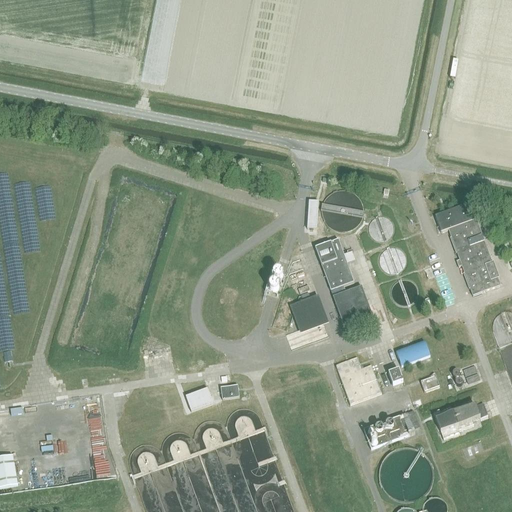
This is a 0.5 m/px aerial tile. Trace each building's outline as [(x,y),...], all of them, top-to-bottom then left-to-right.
[(477,222),(472,223),(466,207),(436,218),(442,235),(449,232),(460,262),(457,264),(459,269),(462,268),(473,298),(501,287),(498,280),(500,279),(495,264),(493,265),(477,222)] [(354,284),(338,241),(315,250),(331,293),(341,289),(343,295),(333,299),(345,333),(373,322),(361,289),(346,294),(344,288),(354,284)] [(279,291),(282,282),(283,281),(283,280),(283,279),(284,276),(272,272),(266,293),(277,297),(278,294),(279,293),(279,292),(279,291)] [(310,291),(308,286),(298,289),(300,295),(310,291)] [(311,299),(309,293),(301,296),(303,302),(289,307),(299,335),(328,325),(318,297),(311,299)] [(350,406),(382,395),(372,367),(362,371),(358,360),(336,367),(350,406)] [(403,383),(399,372),(389,375),(393,387),(403,383)] [(440,389),(436,378),(420,384),(424,394),(440,389)] [(238,387),(221,389),(222,402),(240,399),(238,387)] [(488,418),(483,406),(483,405),(467,411),(465,406),(456,410),(450,409),(433,415),(443,441),(459,435),(459,433),(474,427),(473,423),(488,418)] [(414,432),(420,429),(414,413),(364,431),(371,452),(415,435),(414,432)] [(0,490),(18,487),(13,457),(0,459),(0,490)]
